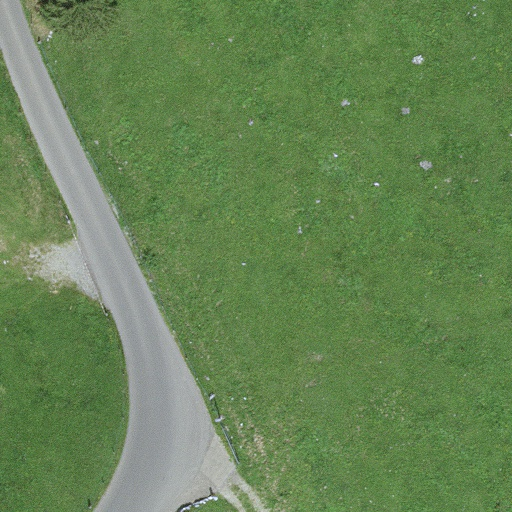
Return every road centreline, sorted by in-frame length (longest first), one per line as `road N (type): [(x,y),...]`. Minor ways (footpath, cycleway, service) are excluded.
road 1 (unclassified): [(6,0),(152,327),(159,408),(146,482),(125,511)]
road 2 (track): [(159,408),(239,511)]
